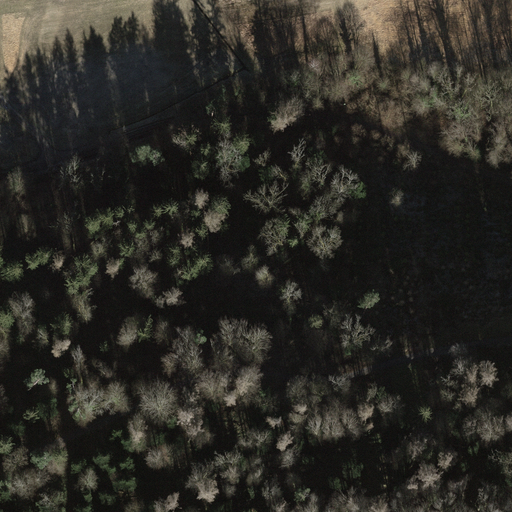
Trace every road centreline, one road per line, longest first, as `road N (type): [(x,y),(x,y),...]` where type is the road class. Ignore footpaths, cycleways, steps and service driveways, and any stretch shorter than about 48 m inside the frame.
road 1 (track): [(511,337),(317,384),(231,373),(152,398),(0,479)]
road 2 (track): [(511,178),(362,121),(276,109),(56,165)]
